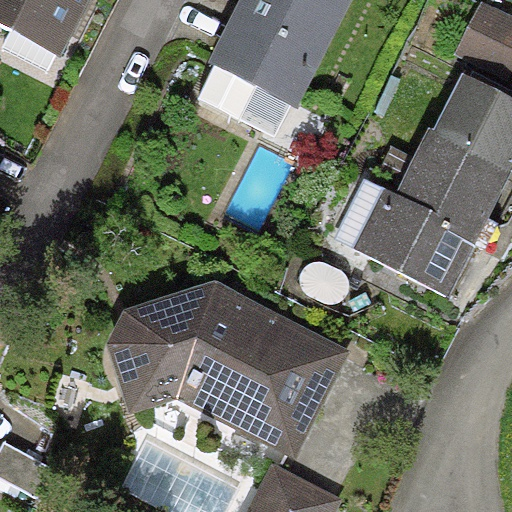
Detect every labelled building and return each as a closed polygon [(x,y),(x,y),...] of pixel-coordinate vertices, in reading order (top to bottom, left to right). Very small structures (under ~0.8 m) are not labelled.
[(0,0),(0,23),(62,55),(90,0),(0,0)] [(239,0),(208,62),(215,65),(290,104),(296,107),(351,0),(239,0)] [(511,16),(481,0),(453,54),(506,81),(511,70),(511,16)] [(290,104),(215,65),(198,97),(274,136),(290,104)] [(384,188),(354,248),(449,296),(511,171),(511,98),(510,98),(462,73),(434,129),(429,127),(395,193),(384,188)] [(354,248),(384,188),(365,178),(334,238),(354,248)] [(129,413),(178,399),(295,459),(351,351),(216,279),(123,309),(108,343),(129,413)] [(60,472),(4,442),(0,450),(0,478),(45,502),(60,472)] [(274,462),(248,511),(337,511),(345,498),(274,462)]
